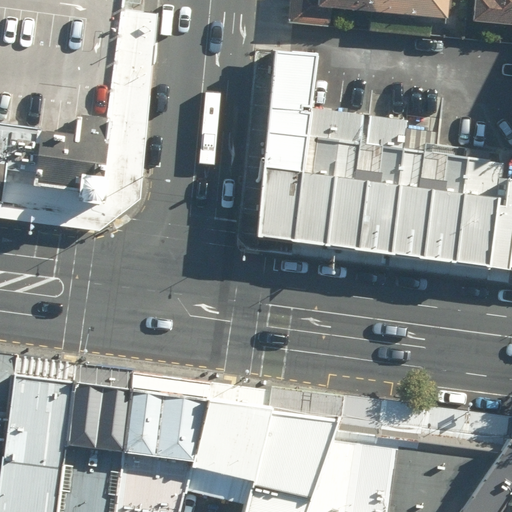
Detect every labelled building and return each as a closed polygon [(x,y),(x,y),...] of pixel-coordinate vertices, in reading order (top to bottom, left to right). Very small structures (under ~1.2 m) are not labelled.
[(0,0),(0,188),(106,202),(131,0),(0,0)] [(289,0),(288,24),(330,27),(332,12),(444,23),(445,0),(289,0)] [(511,0),(474,0),(473,24),(511,27),(511,0)] [(260,235),(509,268),(511,243),(511,162),(436,153),(438,133),(408,129),(409,120),(314,107),(320,53),(274,50),(260,235)] [(0,511),(58,511),(76,381),(0,370),(0,511)] [(115,511),(132,387),(76,381),(58,511),(115,511)] [(209,399),(132,387),(115,511),(180,511),(192,467),(209,399)] [(272,407),(209,399),(192,467),(255,481),(272,407)] [(313,511),(341,416),(272,407),(255,481),(248,511),(313,511)] [(341,416),(313,511),(457,511),(511,439),(341,416)]
